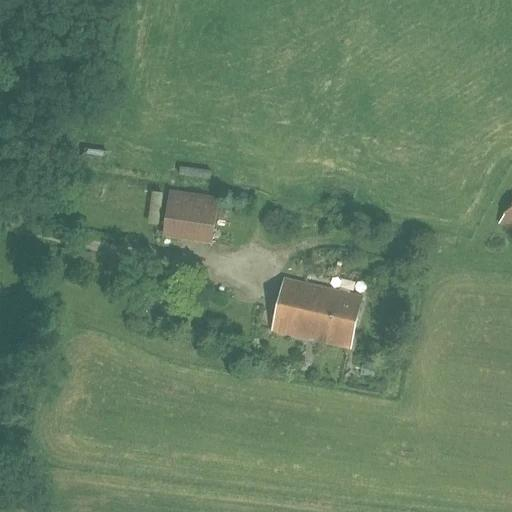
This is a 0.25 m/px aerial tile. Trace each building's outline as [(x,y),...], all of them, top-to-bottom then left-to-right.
[(170,190),(163,237),(213,245),(220,198),(170,190)] [(511,203),(499,224),(511,232),(511,203)] [(93,254),(61,249),(58,269),(91,273),(93,254)] [(350,349),(362,297),(285,280),(273,332),(350,349)] [(143,302),(145,293),(134,292),(133,301),(143,302)]
